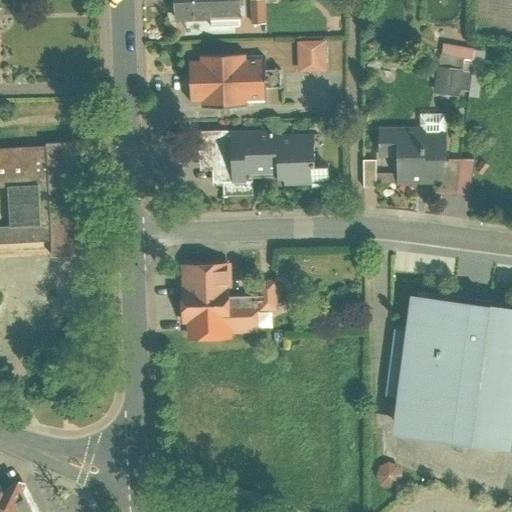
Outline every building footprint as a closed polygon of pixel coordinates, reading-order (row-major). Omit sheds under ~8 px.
[(175,0),(176,14),(249,11),(248,0),(175,0)] [(328,39),(299,40),(300,72),(329,70),(328,39)] [(475,51),(443,46),(442,58),(473,62),(475,51)] [(196,58),(198,98),(280,96),(278,55),(196,58)] [(438,71),(435,96),(459,99),(460,93),(469,94),(472,75),(438,71)] [(230,185),(323,181),(321,126),(228,129),(230,185)] [(398,161),(398,188),(445,188),(445,150),(428,150),(428,147),(424,147),(424,131),(381,132),(381,161),(398,161)] [(0,239),(42,239),(43,255),(88,253),(81,137),(38,138),(38,144),(0,144),(0,239)] [(241,259),(188,261),(190,338),(243,336),(243,326),(245,326),(279,325),(278,292),(244,293),(244,298),(242,298),(241,259)] [(511,310),(409,296),(404,327),(391,325),(382,390),(395,392),(389,434),(507,451),(511,419),(511,310)] [(400,485),(403,464),(383,461),(379,482),(400,485)] [(0,511),(37,511),(26,487),(0,499),(0,511)]
